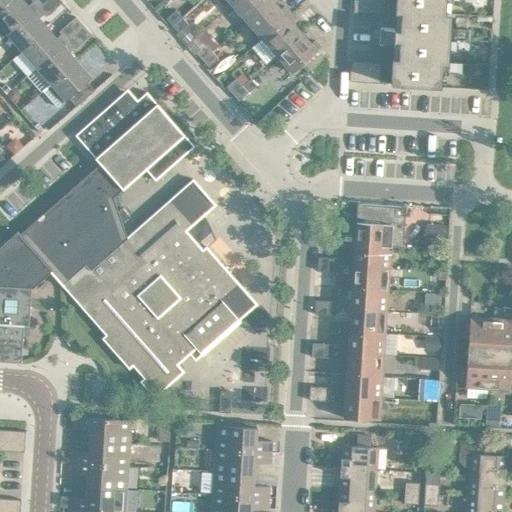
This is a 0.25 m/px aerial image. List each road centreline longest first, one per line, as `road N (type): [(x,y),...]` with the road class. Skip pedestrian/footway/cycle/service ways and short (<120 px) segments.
road 1 (residential): [(283,511),(289,181)]
road 2 (residential): [(438,419),(451,184)]
road 3 (residential): [(0,164),(154,32)]
road 4 (residential): [(256,142),(300,107),(325,72),(331,0)]
road 5 (unclassified): [(33,511),(39,398),(32,383),(0,369)]
road 6 (residential): [(289,181),(451,184)]
road 7 (residential): [(256,142),(154,32)]
